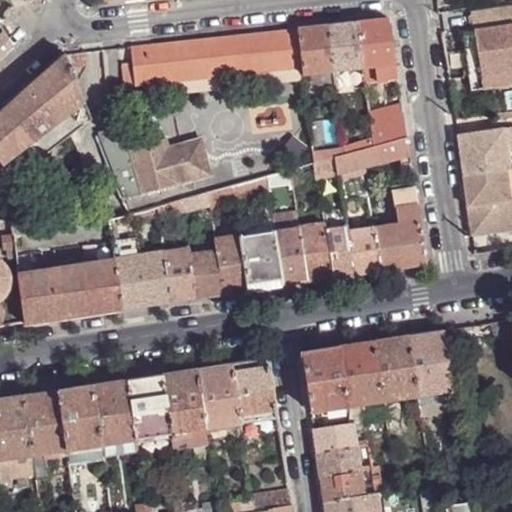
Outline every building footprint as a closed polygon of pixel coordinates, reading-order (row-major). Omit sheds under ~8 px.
[(511,9),(470,16),(472,30),(474,45),(461,46),(467,83),(511,76),(511,9)] [(388,19),(356,22),(363,67),(374,137),(375,146),(407,137),(388,19)] [(356,22),(328,25),(333,70),(339,69),(363,67),(356,22)] [(328,25),(298,28),(302,67),(303,73),(333,70),(328,25)] [(302,67),(298,28),(226,36),(231,73),(302,67)] [(460,36),(461,46),(474,45),(472,30),(464,32),(464,35),(460,36)] [(226,36),(132,46),(134,63),(137,83),(231,73),(226,36)] [(13,47),(9,39),(0,44),(0,54),(3,59),(2,58),(13,47)] [(66,54),(71,67),(88,65),(87,51),(66,54)] [(0,162),(3,166),(84,101),(71,67),(66,54),(0,112),(0,162)] [(137,83),(134,63),(123,65),(125,85),(137,83)] [(303,73),(302,67),(231,73),(137,83),(138,96),(304,79),(303,73)] [(339,69),(333,70),(336,89),(341,88),(339,69)] [(511,76),(467,83),(468,90),(511,83),(511,76)] [(16,182),(92,120),(84,101),(3,166),(16,182)] [(101,131),(100,133),(125,198),(194,179),(184,141),(168,145),(167,136),(133,144),(129,129),(126,129),(124,120),(101,131)] [(511,125),(455,134),(462,175),(508,168),(505,149),(511,147),(511,125)] [(375,146),(345,154),(336,156),(339,173),(365,167),(401,158),(408,156),(410,155),(407,137),(375,146)] [(374,137),(343,146),(345,154),(375,146),(374,137)] [(184,141),(194,179),(212,174),(202,138),(184,141)] [(345,154),(343,146),(314,150),(315,162),(336,156),(345,154)] [(339,173),(336,156),(315,162),(317,177),(339,173)] [(365,167),(339,173),(340,180),(367,174),(365,167)] [(511,167),(508,168),(462,175),(471,234),(511,227),(511,167)] [(234,196),(268,189),(266,176),(232,185),(234,196)] [(210,201),(234,199),(234,196),(232,185),(208,192),(210,201)] [(420,221),(415,188),(393,193),(399,223),(400,224),(420,221)] [(182,211),(210,204),(210,201),(208,192),(181,199),(182,211)] [(344,209),(345,211),(371,207),(369,197),(343,201),(344,209)] [(159,216),(182,211),(181,199),(158,206),(159,216)] [(325,229),(347,226),(345,211),(344,209),(322,212),(324,223),(325,229)] [(109,219),(115,260),(141,256),(134,212),(130,214),(109,219)] [(17,217),(9,218),(13,237),(21,236),(17,217)] [(245,235),(274,230),(273,219),(243,223),(245,235)] [(374,227),(381,269),(427,262),(420,221),(400,224),(399,223),(374,227)] [(249,290),(282,284),(274,230),(245,235),(243,223),(238,224),(240,236),(249,290)] [(307,281),(332,276),(325,229),(324,223),(298,227),(307,281)] [(332,276),(355,273),(348,231),(347,226),(325,229),(332,276)] [(282,284),(307,281),(298,227),(274,230),(282,284)] [(355,273),(381,269),(374,227),(348,231),(355,273)] [(21,236),(13,237),(19,273),(57,268),(51,231),(21,236)] [(224,293),(249,290),(240,236),(216,239),(217,250),(224,293)] [(172,301),(197,297),(189,255),(188,249),(164,252),(172,301)] [(197,297),(224,293),(217,250),(189,255),(197,297)] [(122,309),(172,301),(164,252),(141,256),(115,260),(122,309)] [(26,324),(122,309),(115,260),(57,268),(19,273),(26,324)] [(2,307),(0,304),(0,298),(4,294),(9,286),(9,276),(5,267),(0,261),(0,324),(3,321),(5,314),(2,307)] [(443,330),(407,335),(416,395),(451,390),(443,330)] [(416,395),(407,335),(373,341),(382,401),(416,395)] [(373,341),(339,346),(348,405),(382,401),(373,341)] [(301,352),(310,411),(348,405),(339,346),(301,352)] [(267,357),(231,362),(241,422),(276,416),(267,357)] [(231,362),(196,368),(206,427),(241,422),(231,362)] [(196,368),(162,373),(172,432),(206,427),(196,368)] [(162,373),(127,378),(136,438),(172,432),(162,373)] [(127,378),(92,383),(102,443),(136,438),(127,378)] [(92,383),(58,389),(67,448),(102,443),(92,383)] [(58,389),(24,394),(33,453),(67,448),(58,389)] [(453,408),(451,390),(416,395),(419,414),(453,408)] [(24,394),(0,397),(0,482),(0,483),(12,481),(12,479),(36,475),(33,453),(24,394)] [(385,420),(419,414),(416,395),(382,401),(385,420)] [(382,401),(348,405),(348,416),(363,423),(385,420),(382,401)] [(310,411),(312,429),(347,424),(347,422),(348,416),(348,405),(310,411)] [(347,424),(312,429),(316,454),(355,448),(352,422),(347,422),(347,424)] [(206,427),(172,432),(175,451),(209,446),(206,427)] [(136,438),(102,443),(104,456),(138,451),(136,438)] [(102,443),(67,448),(69,466),(104,461),(104,456),(102,443)] [(359,471),(355,448),(316,454),(320,476),(359,471)] [(362,494),(359,471),(320,476),(324,500),(362,494)] [(422,511),(433,511),(429,485),(418,487),(422,511)] [(255,499),(254,500),(256,511),(290,506),(288,495),(287,490),(253,493),(255,499)] [(378,511),(375,493),(373,493),(362,494),(324,500),(325,511),(378,511)] [(254,500),(219,505),(220,511),(250,511),(256,511),(254,500)] [(159,511),(157,501),(146,503),(147,511),(159,511)] [(469,511),(468,501),(445,505),(445,511),(469,511)] [(147,511),(146,503),(136,505),(137,511),(147,511)]
